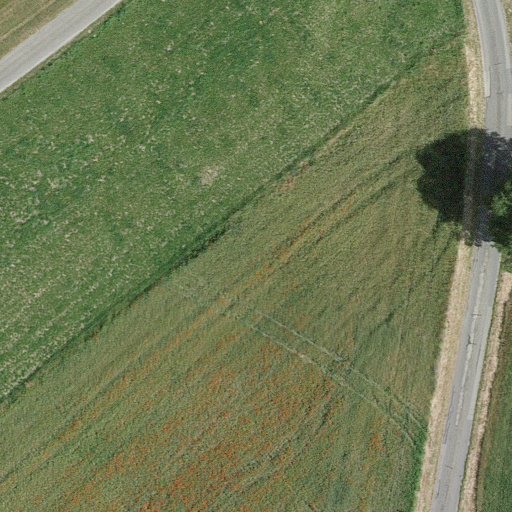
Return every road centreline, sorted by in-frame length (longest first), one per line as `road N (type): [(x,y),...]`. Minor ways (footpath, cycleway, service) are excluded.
road 1 (unclassified): [(481,0),(500,50),(466,380),(442,511)]
road 2 (track): [(0,74),(99,0)]
